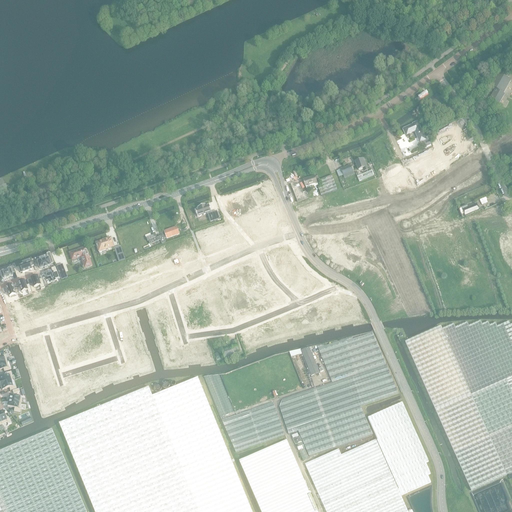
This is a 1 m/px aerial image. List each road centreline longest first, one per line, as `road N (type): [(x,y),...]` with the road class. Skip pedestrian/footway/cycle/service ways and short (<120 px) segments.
road 1 (tertiary): [(443,511),(440,465),(377,323),(342,278)]
road 2 (tertiary): [(224,177),(0,251)]
road 3 (unclassified): [(273,162),(377,112),(435,72)]
road 4 (residential): [(169,287),(185,338),(298,303)]
road 5 (residential): [(44,329),(59,376),(121,356),(106,311)]
road 6 (residential): [(477,276),(399,286),(355,219)]
